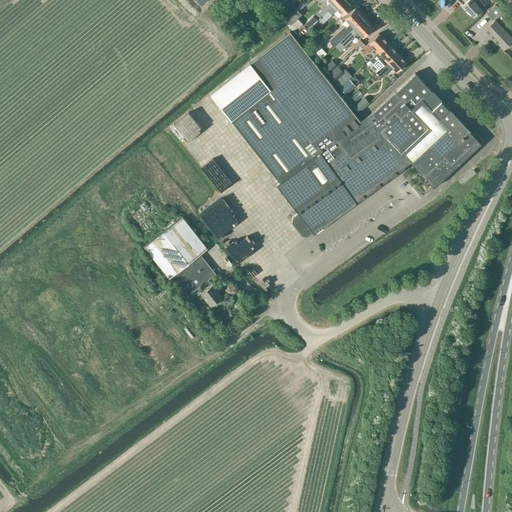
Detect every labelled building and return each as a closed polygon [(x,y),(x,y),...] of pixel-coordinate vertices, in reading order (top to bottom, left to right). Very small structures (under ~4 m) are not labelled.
[(327,0),(329,2),(316,14),(320,18),(340,0),(327,0)] [(340,0),(320,18),(319,20),(322,24),(337,10),(342,16),(343,15),(353,6),(347,0),(340,0)] [(485,5),(480,0),(476,3),(474,0),(467,0),(463,5),(473,17),(482,9),(481,8),(485,5)] [(511,25),(507,20),(506,19),(508,17),(496,5),(487,13),(493,20),(485,28),(504,49),(511,40),(511,36),(506,30),(511,25)] [(308,30),(307,28),(298,18),(302,14),(295,7),(284,18),(290,25),(302,36),(308,30)] [(364,18),(356,9),(346,18),(351,24),(345,28),(344,27),(330,40),(335,45),(349,32),(364,18)] [(363,37),(373,27),(364,18),(349,32),(335,45),(340,51),(353,39),(352,38),(359,32),(363,37)] [(434,186),(480,142),(468,129),(429,87),(429,88),(415,73),(373,113),(361,121),(305,51),(290,31),(277,41),(249,62),(250,63),(241,69),(210,93),(281,183),(278,185),(297,210),(295,211),(294,213),(296,215),(293,217),(293,222),(303,235),(308,236),(313,232),(314,232),(355,201),(410,161),(434,186)] [(378,52),(388,43),(379,33),(369,42),(361,50),(365,55),(373,46),(378,52)] [(376,73),(397,52),(388,43),(378,52),(370,60),(367,63),(370,67),(376,73)] [(318,44),(311,51),(319,60),(326,53),(318,44)] [(397,52),(376,73),(381,78),(389,70),(388,69),(392,66),(396,71),(406,62),(397,52)] [(330,73),(338,66),(332,60),(324,66),(330,73)] [(336,79),(343,72),(342,71),(338,66),(330,73),(335,78),(336,79)] [(335,78),(333,80),(340,87),(352,76),(345,69),(342,71),(343,72),(336,79),(335,78)] [(351,78),(341,88),(345,93),(356,83),(351,78)] [(353,92),(358,98),(366,91),(361,86),(353,92)] [(190,134),(186,137),(203,157),(207,154),(190,134)] [(224,164),(246,176),(256,158),(234,146),(224,164)] [(224,207),(210,218),(227,240),(246,224),(233,208),(227,212),(224,207)] [(204,289),(201,292),(211,305),(223,297),(208,279),(216,273),(200,254),(208,248),(182,216),(144,246),(169,278),(170,278),(186,297),(201,285),(204,289)] [(240,254),(257,239),(252,234),(235,249),(240,254)] [(181,324),(187,335),(190,333),(184,322),(181,324)] [(202,339),(205,336),(199,328),(195,331),(202,339)]
